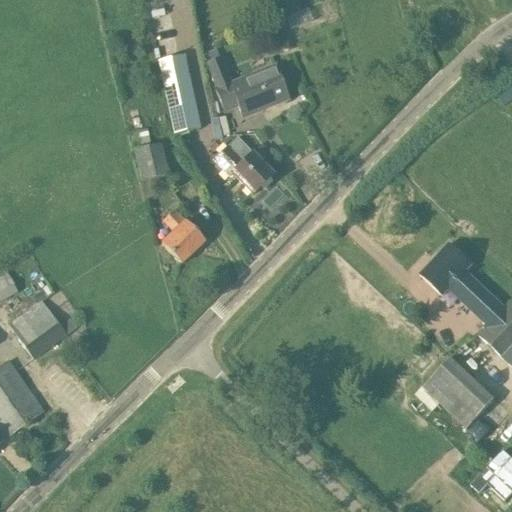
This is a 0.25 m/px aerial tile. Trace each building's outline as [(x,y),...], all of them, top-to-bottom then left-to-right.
[(285,18),(290,31),(312,22),(307,10),(285,18)] [(447,28),(453,23),(449,18),(443,23),(447,28)] [(230,85),(216,51),(203,56),(206,65),(216,91),(214,92),(224,115),(237,109),(242,121),(288,102),(274,68),(230,85)] [(182,57),(157,62),(173,137),(199,132),(182,57)] [(217,118),(221,137),(228,135),(225,117),(217,118)] [(128,136),(133,153),(156,148),(153,131),(128,136)] [(160,147),(156,148),(133,153),(141,183),(168,177),(160,147)] [(213,163),(228,179),(231,176),(252,198),(272,178),(250,156),(241,165),(227,150),(213,163)] [(159,247),(180,268),(204,245),(183,223),(173,214),(161,225),(172,235),(159,247)] [(449,244),(419,275),(419,276),(443,298),(449,292),(473,315),(492,296),(467,272),(472,267),(466,261),(449,244)] [(6,276),(0,279),(0,303),(17,295),(6,276)] [(41,303),(8,327),(33,361),(66,338),(41,303)] [(451,359),(422,389),(439,405),(466,431),(494,400),(451,359)] [(43,414),(8,363),(0,369),(0,434),(5,442),(43,414)]
